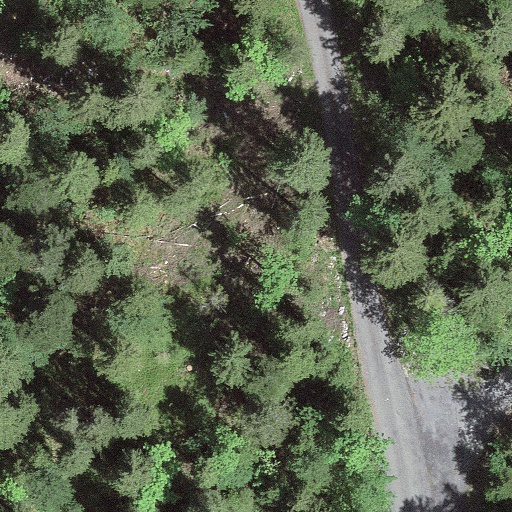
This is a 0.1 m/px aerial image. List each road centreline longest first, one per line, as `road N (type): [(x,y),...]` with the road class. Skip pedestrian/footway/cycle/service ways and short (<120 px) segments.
road 1 (track): [(411,511),(310,0)]
road 2 (track): [(511,382),(409,497)]
